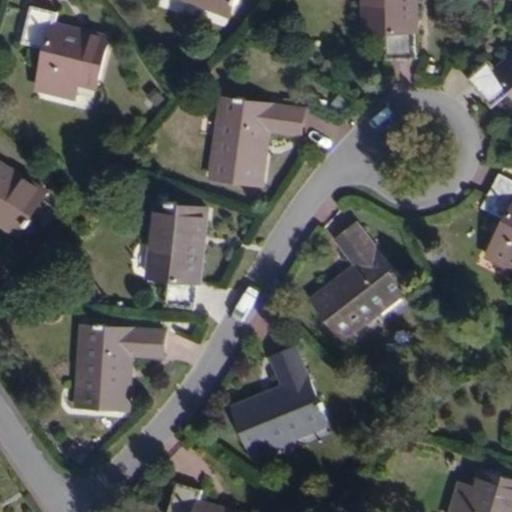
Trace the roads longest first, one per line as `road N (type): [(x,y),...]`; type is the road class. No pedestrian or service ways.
road 1 (residential): [(86,511),(187,401),(329,184),(372,160)]
road 2 (residential): [(372,160),(387,188),(417,201),(448,193),(467,166),(465,134),(445,111),(415,104),(387,117)]
